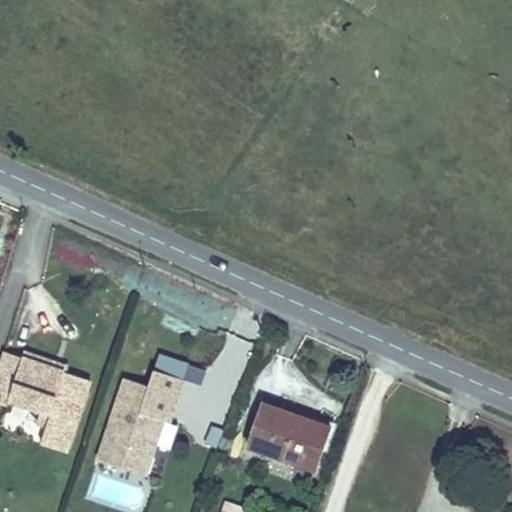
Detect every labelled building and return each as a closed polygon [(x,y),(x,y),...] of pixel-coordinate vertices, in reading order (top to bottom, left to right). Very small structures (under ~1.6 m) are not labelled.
[(7,356),(0,378),(0,406),(12,410),(14,404),(45,414),(42,426),(51,429),(45,446),(68,454),(69,452),(72,452),(93,383),(69,375),(26,362),(7,356)] [(27,356),(26,362),(69,375),(71,370),(27,356)] [(154,391),(130,383),(104,464),(147,478),(165,423),(169,425),(175,427),(189,384),(160,374),(154,391)] [(329,434),(260,409),(247,448),(315,472),(329,434)] [(169,425),(165,423),(147,478),(152,479),(169,425)]
